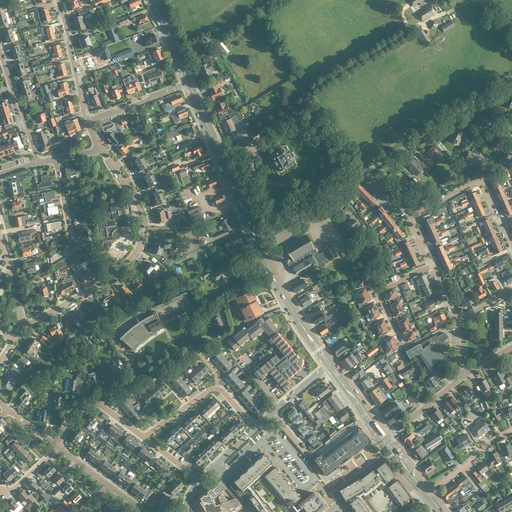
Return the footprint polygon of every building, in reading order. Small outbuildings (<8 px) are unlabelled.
[(125,2),(128,9),(128,8),(129,10),(131,9),(132,11),(136,9),(135,7),(141,4),(138,0),(134,0),(129,3),(128,1),(125,2)] [(79,3),(69,7),(71,11),(72,12),(77,10),(78,12),(84,10),(83,7),(81,8),(79,3)] [(424,9),(429,18),(436,14),(430,5),(424,9)] [(31,14),(37,12),(39,18),(49,15),(48,9),(43,11),(42,9),(39,10),(38,8),(30,10),(31,14)] [(429,18),(424,9),(417,13),(423,22),(429,18)] [(79,14),(80,17),(74,19),(75,25),(84,23),(87,22),(85,16),(91,14),(90,10),(79,14)] [(51,21),(49,15),(39,18),(41,27),(49,25),(48,22),(51,21)] [(145,15),(137,19),(140,26),(148,22),(145,15)] [(127,18),(118,21),(120,26),(129,22),(127,18)] [(8,25),(6,19),(0,21),(0,24),(1,27),(5,26),(6,29),(12,27),(11,24),(8,25)] [(455,26),(452,21),(441,27),(445,33),(455,26)] [(85,29),(84,23),(75,25),(77,32),(83,30),(84,33),(90,31),(89,28),(85,29)] [(19,25),(12,27),(6,29),(7,31),(4,32),(6,38),(13,36),(12,32),(14,32),(14,31),(14,29),(20,27),(19,25)] [(113,43),(118,41),(113,26),(107,28),(113,43)] [(424,46),(430,42),(422,29),(416,33),(424,46)] [(54,33),(47,35),(48,39),(45,40),(45,43),(49,42),(49,41),(55,39),(54,33)] [(143,39),(146,47),(157,42),(157,41),(154,34),(145,38),(143,39)] [(15,41),(13,36),(6,38),(8,44),(12,42),(13,45),(19,43),(18,40),(15,41)] [(90,48),(90,47),(93,46),(92,43),(95,42),(93,38),(90,39),(89,36),(79,40),(83,50),(84,49),(85,50),(90,48)] [(19,43),(13,45),(14,48),(11,49),(13,55),(20,52),(22,52),(21,48),(19,48),(18,46),(22,45),(21,42),(19,43)] [(215,48),(220,54),(221,55),(225,52),(223,49),(226,47),(222,43),(220,45),(219,44),(215,48)] [(97,57),(103,55),(105,61),(110,58),(106,47),(95,52),(97,57)] [(131,49),(115,55),(118,62),(134,56),(131,49)] [(150,54),(150,55),(149,55),(150,59),(151,59),(162,54),(160,50),(150,54)] [(61,51),(54,53),(55,57),(52,58),(52,61),(58,59),(58,58),(62,57),(61,51)] [(18,59),(19,62),(25,60),(27,59),(26,56),(22,58),(20,52),(13,55),(15,60),(18,59)] [(151,59),(150,59),(146,61),(148,66),(164,59),(162,54),(151,59)] [(204,79),(208,78),(209,80),(210,80),(213,79),(214,78),(212,75),(213,75),(211,72),(214,71),(211,63),(213,62),(211,58),(209,56),(203,58),(206,65),(199,68),(204,79)] [(93,57),(84,61),(86,64),(85,64),(86,68),(87,67),(88,71),(97,67),(93,57)] [(19,65),(15,66),(17,72),(24,69),(23,66),(27,65),(26,63),(25,60),(19,62),(19,65)] [(137,75),(142,73),(139,65),(134,68),(137,75)] [(24,69),(17,72),(19,78),(22,77),(23,79),(29,78),(27,72),(25,72),(24,69)] [(66,70),(59,72),(60,76),(56,77),(57,80),(61,79),(61,77),(67,76),(66,70)] [(159,84),(163,83),(162,79),(163,79),(161,72),(147,77),(150,84),(157,81),(159,84)] [(129,78),(123,80),(128,95),(129,95),(135,92),(138,91),(139,91),(140,91),(141,90),(140,90),(141,90),(137,78),(134,79),(134,75),(133,75),(132,76),(130,76),(129,77),(128,77),(129,78)] [(24,82),(19,83),(21,89),(28,87),(27,81),(30,80),(29,78),(23,79),(24,82)] [(58,92),(68,89),(67,83),(60,85),(60,83),(56,84),(56,87),(58,92)] [(119,93),(123,91),(122,87),(120,84),(116,86),(116,87),(113,89),(114,91),(111,92),(114,100),(121,98),(119,93)] [(213,100),(223,96),(220,89),(218,90),(217,86),(210,89),(212,95),(211,95),(213,100)] [(28,87),(21,89),(23,95),(30,93),(33,92),(32,89),(29,90),(28,87)] [(68,89),(58,92),(59,96),(59,98),(63,97),(63,96),(69,95),(68,89)] [(30,93),(23,95),(25,101),(28,100),(29,102),(35,100),(34,97),(32,98),(30,93)] [(97,96),(94,97),(94,94),(91,96),(91,98),(94,108),(101,105),(97,96)] [(177,97),(174,98),(170,99),(170,100),(172,103),(166,106),(169,112),(175,110),(174,107),(180,104),(180,103),(183,101),(180,95),(180,96),(179,94),(177,96),(177,97)] [(0,110),(8,108),(7,102),(2,104),(2,101),(0,101),(0,110)] [(62,110),(73,107),(71,101),(65,103),(64,102),(61,102),(62,110)] [(220,117),(230,113),(227,106),(225,106),(224,103),(217,106),(219,111),(218,112),(220,117)] [(73,107),(62,110),(64,116),(68,115),(74,113),(73,107)] [(496,114),(492,112),(494,111),(491,107),(489,109),(491,111),(489,115),(483,112),(477,123),(486,127),(491,117),(494,119),(496,114)] [(10,113),(8,108),(0,110),(0,112),(1,116),(10,113)] [(175,115),(172,116),(174,119),(176,118),(178,122),(181,121),(181,119),(188,116),(185,109),(177,112),(174,113),(175,115)] [(3,121),(12,118),(10,113),(1,116),(3,121)] [(45,118),(46,117),(44,113),(36,117),(37,119),(38,119),(40,124),(46,121),(45,118)] [(230,119),(230,120),(223,123),(227,134),(235,130),(233,125),(234,124),(234,123),(242,118),(239,113),(230,119)] [(130,123),(131,126),(133,126),(134,125),(139,123),(136,115),(128,118),(130,123)] [(76,120),(74,121),(72,117),(63,120),(67,130),(79,125),(78,124),(79,123),(77,120),(76,120)] [(12,118),(3,121),(6,130),(13,128),(12,124),(14,123),(12,118)] [(130,123),(128,118),(121,121),(119,122),(121,127),(124,126),(125,129),(131,127),(131,126),(130,123)] [(48,121),(51,128),(56,126),(54,119),(48,121)] [(121,141),(122,141),(119,132),(117,132),(116,130),(117,130),(114,124),(103,128),(105,134),(115,146),(116,146),(121,141)] [(67,130),(61,132),(62,135),(68,132),(69,134),(70,136),(75,134),(75,133),(81,131),(79,125),(67,130)] [(296,135),(297,135),(298,134),(298,133),(301,132),(302,133),(303,133),(304,133),(305,132),(305,131),(304,128),(304,127),(302,127),(301,127),(301,125),(295,127),(295,129),(294,129),(293,130),(293,131),(294,134),(295,135),(296,135)] [(190,129),(189,126),(179,131),(184,141),(188,139),(187,137),(191,135),(194,133),(192,128),(190,129)] [(468,131),(463,129),(461,133),(454,130),(449,141),(458,145),(463,135),(466,136),(468,131)] [(169,139),(179,135),(177,130),(167,135),(169,139)] [(498,133),(493,145),(501,149),(507,137),(498,133)] [(48,143),(48,142),(46,134),(38,137),(43,153),(50,150),(48,143)] [(22,145),(19,137),(14,139),(15,142),(11,143),(15,152),(20,150),(19,147),(22,145)] [(59,139),(48,142),(48,143),(50,150),(61,147),(59,139)] [(121,141),(116,146),(117,147),(117,148),(119,150),(124,156),(128,153),(126,150),(128,149),(132,147),(128,142),(125,145),(122,141),(121,141)] [(180,145),(182,149),(191,145),(189,141),(180,145)] [(15,152),(11,143),(9,145),(8,142),(6,143),(6,145),(10,154),(15,152)] [(10,154),(6,145),(4,146),(3,144),(0,145),(1,147),(5,156),(10,154)] [(202,155),(201,152),(202,151),(200,146),(193,150),(192,149),(186,152),(188,155),(192,154),(191,153),(194,152),(195,155),(195,154),(197,157),(202,155)] [(437,151),(438,150),(434,146),(426,154),(430,157),(432,156),(440,164),(445,159),(437,151)] [(292,159),(292,158),(294,157),(292,153),(290,154),(289,154),(287,155),(284,150),(272,157),(275,162),(274,163),(275,163),(277,166),(277,167),(278,167),(281,172),(293,165),(290,160),(292,159)] [(477,166),(481,158),(469,152),(466,160),(477,166)] [(425,159),(420,154),(417,156),(422,162),(425,159)] [(132,169),(146,161),(144,158),(140,160),(139,158),(130,163),(132,166),(131,167),(132,169)] [(422,164),(420,166),(414,160),(407,166),(410,169),(409,170),(414,175),(415,174),(417,176),(423,170),(430,177),(434,173),(423,162),(422,163),(422,164)] [(146,161),(132,169),(134,171),(136,174),(145,169),(144,166),(148,164),(146,161)] [(192,165),(195,171),(201,168),(203,172),(206,170),(207,169),(210,168),(209,167),(209,166),(209,164),(208,164),(207,162),(203,164),(202,164),(201,164),(200,162),(192,165)] [(77,175),(76,171),(78,171),(77,165),(68,167),(68,169),(65,170),(67,177),(73,176),(74,176),(77,175)] [(181,178),(187,176),(184,169),(178,172),(181,178)] [(400,190),(407,182),(403,177),(402,177),(396,171),(392,175),(398,182),(395,185),(400,190)] [(141,185),(155,178),(154,175),(150,177),(148,174),(139,179),(141,182),(140,183),(141,185)] [(42,184),(43,188),(48,187),(48,186),(50,185),(50,184),(53,184),(51,176),(41,178),(42,184)] [(157,181),(155,178),(141,185),(143,187),(144,187),(145,190),(154,186),(153,183),(157,181)] [(20,192),(19,188),(20,188),(19,179),(13,181),(14,183),(8,185),(10,196),(20,194),(20,192)] [(208,182),(205,183),(205,184),(206,187),(208,190),(210,189),(214,187),(215,189),(218,188),(217,184),(218,184),(216,180),(215,181),(215,180),(210,182),(210,181),(208,182)] [(503,183),(502,180),(493,184),(495,190),(503,186),(504,186),(503,183)] [(70,192),(80,190),(78,183),(68,185),(70,192)] [(357,192),(354,195),(356,197),(358,195),(364,189),(359,185),(355,189),(357,192)] [(495,190),(497,195),(503,193),(502,189),(504,188),(503,186),(495,190)] [(364,189),(358,195),(360,196),(361,195),(363,198),(368,193),(364,189)] [(54,192),(44,194),(42,194),(43,199),(45,198),(46,203),(51,202),(51,200),(56,199),(54,192)] [(150,202),(164,197),(163,193),(159,195),(158,192),(149,195),(150,199),(149,199),(150,202)] [(363,198),(362,199),(366,204),(372,198),(368,193),(363,198)] [(467,201),(468,203),(471,201),(478,198),(475,193),(469,195),(470,198),(467,200),(467,201)] [(71,200),(73,207),(82,206),(81,198),(80,198),(80,195),(76,196),(76,199),(71,200)] [(221,195),(214,199),(213,196),(210,198),(211,201),(212,201),(215,208),(222,205),(221,203),(224,202),(221,195)] [(21,204),(20,201),(20,200),(24,199),(23,196),(14,198),(15,202),(11,203),(12,205),(11,206),(11,208),(12,209),(13,209),(13,211),(22,209),(22,208),(24,208),(25,207),(24,205),(23,204),(21,204)] [(164,197),(150,202),(150,204),(151,204),(153,207),(162,204),(161,201),(166,200),(164,197)] [(507,197),(500,201),(502,206),(508,203),(506,200),(508,199),(507,197)] [(365,206),(367,208),(370,205),(372,207),(371,207),(374,210),(378,206),(375,204),(377,202),(372,198),(366,204),(365,206)] [(480,204),(478,198),(471,201),(471,203),(473,203),(474,206),(474,207),(480,204)] [(509,207),(508,203),(502,206),(504,211),(511,208),(511,206),(509,207)] [(128,227),(128,225),(126,218),(125,215),(126,215),(124,206),(119,207),(119,204),(110,206),(112,214),(113,214),(114,220),(111,221),(111,220),(109,219),(96,221),(99,234),(100,235),(101,235),(102,237),(97,238),(99,245),(103,244),(104,250),(108,250),(109,248),(109,247),(112,246),(111,242),(116,241),(116,240),(117,240),(118,240),(119,239),(120,238),(121,237),(121,236),(121,235),(121,234),(121,233),(122,233),(121,228),(128,227)] [(474,207),(474,206),(471,208),(474,213),(475,213),(482,209),(480,204),(474,207)] [(378,206),(374,210),(375,212),(374,213),(376,215),(374,216),(375,218),(375,217),(377,219),(379,217),(385,212),(381,207),(380,209),(378,206)] [(49,216),(59,214),(57,207),(47,209),(49,216)] [(193,224),(203,219),(200,212),(202,211),(200,207),(188,212),(193,224)] [(485,215),(482,209),(475,213),(476,215),(478,214),(479,218),(485,215)] [(86,223),(84,213),(83,211),(74,213),(75,223),(81,221),(82,224),(86,223)] [(379,217),(377,219),(378,220),(377,221),(378,222),(382,218),(384,221),(389,217),(385,212),(379,217)] [(170,219),(169,215),(156,218),(158,224),(166,222),(166,220),(167,219),(168,220),(170,219)] [(356,228),(356,227),(358,225),(352,216),(347,219),(349,223),(344,226),(349,232),(353,229),(353,230),(356,228)] [(21,218),(15,219),(16,228),(23,227),(22,224),(24,223),(23,217),(21,218)] [(389,217),(384,221),(386,224),(385,225),(387,226),(387,227),(393,222),(389,217)] [(221,222),(225,233),(232,230),(227,219),(221,222)] [(432,222),(431,222),(429,219),(423,222),(426,227),(433,224),(432,222)] [(482,222),(483,225),(480,227),(481,229),(484,228),(490,225),(488,219),(482,222)] [(50,224),(51,226),(48,227),(49,232),(52,231),(61,229),(60,222),(50,224)] [(387,226),(384,228),(386,230),(385,230),(386,231),(390,228),(392,231),(397,226),(393,222),(387,227),(387,226)] [(433,224),(426,227),(429,233),(434,230),(433,227),(435,226),(437,225),(436,223),(434,224),(433,224)] [(197,230),(199,235),(210,231),(208,225),(197,230)] [(369,234),(364,226),(360,228),(366,236),(369,234)] [(392,231),(394,233),(390,236),(391,237),(392,238),(394,236),(396,235),(401,231),(397,226),(392,231)] [(88,236),(87,228),(86,227),(77,229),(78,238),(85,236),(85,239),(89,238),(88,236)] [(434,230),(429,233),(431,239),(441,234),(440,232),(436,233),(434,230)] [(495,236),(493,230),(487,233),(488,236),(487,236),(488,238),(488,239),(495,236)] [(396,235),(394,236),(396,238),(394,239),(398,244),(401,241),(400,240),(405,236),(401,231),(396,235)] [(18,235),(20,243),(31,241),(29,232),(22,233),(22,234),(18,235)] [(442,236),(441,234),(431,239),(434,244),(435,243),(436,246),(442,243),(441,241),(440,241),(438,238),(442,236)] [(296,275),(308,268),(309,267),(312,271),(319,267),(321,269),(327,265),(326,263),(330,260),(330,261),(338,257),(330,244),(323,249),(325,252),(319,255),(317,252),(314,249),(311,242),(306,235),(285,247),(289,255),(291,258),(288,260),(286,261),(287,264),(289,263),(292,267),(291,268),(296,275)] [(245,248),(240,236),(221,244),(227,256),(245,248)] [(63,237),(53,239),(55,246),(65,245),(63,237)] [(155,246),(163,249),(165,245),(168,246),(169,243),(157,239),(156,242),(155,242),(154,245),(155,245),(155,246)] [(404,251),(411,248),(408,242),(402,245),(404,248),(403,249),(404,251)] [(35,255),(34,250),(38,249),(37,243),(33,244),(33,245),(29,246),(29,248),(22,249),(24,257),(31,255),(32,256),(35,255)] [(448,248),(447,247),(443,249),(442,246),(443,245),(442,243),(436,246),(437,248),(436,249),(438,254),(448,250),(448,248)] [(162,253),(163,249),(155,246),(155,247),(154,246),(153,249),(154,250),(153,253),(164,256),(165,254),(162,253)] [(494,249),(491,250),(493,253),(495,252),(496,255),(502,252),(500,246),(494,249)] [(413,253),(411,248),(404,251),(405,253),(406,253),(408,256),(413,253)] [(454,258),(453,259),(454,261),(470,254),(469,252),(467,248),(465,250),(466,253),(454,258)] [(449,251),(448,250),(438,254),(441,260),(447,257),(445,254),(450,252),(449,251)] [(88,253),(84,256),(83,256),(88,264),(89,264),(93,271),(96,269),(88,253)] [(416,259),(413,253),(408,256),(409,259),(408,260),(409,262),(416,259)] [(473,260),(470,254),(454,261),(454,263),(460,260),(462,260),(468,257),(470,261),(473,260)] [(479,256),(477,257),(474,258),(476,262),(479,268),(484,265),(481,259),(479,256)] [(441,260),(443,266),(449,263),(454,261),(453,259),(452,258),(448,260),(447,257),(441,260)] [(35,266),(42,265),(41,259),(36,260),(36,262),(27,264),(29,270),(27,270),(28,274),(37,273),(35,266)] [(83,268),(78,259),(74,262),(79,271),(83,268)] [(416,259),(409,262),(410,265),(411,264),(413,267),(419,265),(416,259)] [(496,268),(503,264),(500,259),(493,263),(496,268)] [(166,268),(159,262),(156,265),(163,271),(166,268)] [(153,269),(155,267),(152,263),(151,264),(149,263),(146,267),(153,273),(155,275),(157,273),(155,271),(153,269)] [(452,269),(449,263),(443,266),(446,271),(452,269)] [(63,274),(70,270),(67,266),(60,270),(63,274)] [(155,275),(153,273),(146,267),(142,272),(144,273),(143,274),(146,277),(149,275),(151,277),(152,276),(156,280),(158,278),(155,275)] [(88,269),(85,271),(90,281),(95,278),(90,268),(88,269)] [(209,276),(208,277),(209,279),(211,278),(213,282),(215,280),(215,281),(219,279),(222,284),(229,281),(225,274),(228,273),(226,269),(224,270),(223,269),(218,272),(218,271),(209,275),(209,276)] [(58,276),(61,275),(59,270),(53,274),(54,281),(59,280),(58,276)] [(511,275),(509,270),(501,274),(504,279),(505,279),(507,283),(511,280),(511,274),(511,275)] [(90,281),(85,271),(81,273),(83,276),(82,277),(85,284),(86,283),(87,284),(90,283),(89,281),(90,281)] [(481,286),(485,284),(480,274),(480,273),(476,275),(481,286)] [(419,290),(430,286),(425,275),(414,280),(415,280),(419,290)] [(363,276),(358,279),(359,281),(355,283),(358,289),(359,288),(363,287),(366,285),(365,283),(366,282),(365,280),(363,276)] [(144,285),(139,280),(137,278),(134,283),(136,285),(134,288),(139,293),(142,290),(146,286),(144,285)] [(487,282),(489,285),(490,285),(493,291),(499,288),(494,278),(487,282)] [(306,287),(303,279),(291,286),(295,293),(306,287)] [(68,280),(65,281),(70,292),(71,291),(71,292),(74,291),(74,290),(75,289),(72,282),(70,283),(68,280)] [(64,286),(61,287),(59,289),(62,296),(66,294),(66,295),(69,293),(69,292),(70,292),(65,281),(64,281),(62,282),(64,286)] [(154,285),(152,288),(158,294),(162,290),(159,287),(158,289),(154,285)] [(133,295),(130,292),(127,288),(126,289),(124,286),(120,290),(122,293),(121,294),(124,298),(126,297),(128,299),(133,295)] [(430,286),(419,290),(419,291),(420,293),(424,291),(426,296),(433,293),(430,286)] [(483,291),(480,286),(475,289),(478,294),(475,295),(478,300),(486,295),(483,291)] [(48,294),(46,287),(39,289),(40,296),(41,296),(41,298),(48,296),(48,294)] [(354,291),(355,294),(357,293),(359,298),(368,295),(366,292),(367,292),(366,289),(365,290),(365,289),(364,289),(363,287),(359,288),(358,289),(354,291)] [(312,303),(310,300),(312,298),(310,295),(314,292),(312,289),(308,292),(298,297),(298,298),(299,297),(300,300),(301,301),(300,302),(302,304),(304,308),(309,305),(311,304),(312,303)] [(102,305),(105,303),(105,304),(111,299),(112,300),(113,299),(116,305),(120,302),(116,297),(112,290),(101,298),(102,298),(99,300),(102,305)] [(256,296),(255,295),(253,290),(235,299),(236,299),(237,301),(236,302),(237,305),(236,305),(237,306),(238,305),(240,311),(239,311),(240,311),(243,316),(242,317),(243,316),(246,322),(252,319),(262,314),(260,312),(261,311),(262,311),(254,297),(256,296)] [(397,297),(394,291),(393,291),(393,290),(390,291),(391,292),(386,295),(387,297),(386,298),(387,300),(388,300),(388,301),(393,299),(394,301),(399,299),(398,296),(397,297)] [(466,294),(466,295),(459,299),(463,308),(470,304),(468,301),(472,299),(468,293),(466,294)] [(150,310),(152,314),(153,316),(148,318),(141,323),(134,328),(127,333),(121,339),(120,339),(133,352),(134,351),(139,346),(144,342),(150,338),(157,334),(156,332),(163,329),(160,322),(162,321),(164,323),(163,321),(170,318),(171,320),(170,318),(177,315),(178,316),(178,315),(184,311),(185,313),(186,313),(185,311),(192,308),(193,310),(193,309),(185,294),(186,296),(157,309),(156,307),(150,310)] [(369,297),(368,295),(359,298),(362,304),(360,305),(361,308),(363,307),(367,305),(366,302),(370,300),(371,299),(370,297),(369,297)] [(127,308),(130,306),(130,305),(131,304),(129,301),(128,302),(126,299),(123,301),(124,304),(127,308)] [(395,304),(391,306),(390,307),(391,310),(392,309),(393,312),(402,308),(399,302),(401,301),(399,299),(394,301),(395,304)] [(435,299),(424,304),(423,305),(424,309),(426,308),(427,311),(433,308),(433,307),(438,305),(435,299)] [(321,313),(322,313),(320,310),(322,308),(321,306),(323,304),(321,301),(313,307),(315,309),(309,313),(310,315),(309,315),(311,318),(312,318),(312,319),(321,313)] [(96,313),(98,317),(101,315),(99,311),(95,304),(88,308),(92,315),(96,313)] [(119,308),(116,310),(118,312),(120,311),(121,312),(124,310),(127,308),(124,304),(122,305),(121,305),(118,307),(119,308)] [(369,304),(367,305),(363,307),(364,309),(366,309),(368,314),(377,311),(376,308),(377,308),(375,305),(374,306),(374,305),(370,307),(369,304)] [(402,308),(393,312),(394,314),(393,315),(394,317),(395,317),(396,317),(400,315),(401,318),(407,315),(406,313),(404,313),(402,308)] [(428,315),(426,310),(417,314),(419,318),(428,315)] [(495,313),(495,319),(502,319),(502,313),(506,313),(506,310),(497,310),(497,313),(495,313)] [(377,311),(368,314),(371,320),(369,321),(370,323),(372,323),(376,321),(375,318),(379,316),(380,315),(379,313),(378,313),(377,311)] [(75,324),(76,324),(83,320),(79,313),(71,317),(75,324)] [(312,319),(315,325),(328,317),(326,315),(323,316),(321,313),(312,319)] [(402,321),(398,323),(397,324),(399,326),(400,326),(401,328),(409,324),(407,319),(408,318),(407,315),(401,318),(402,321)] [(442,315),(437,317),(433,319),(436,326),(445,322),(445,321),(446,320),(444,315),(443,315),(442,315)] [(77,327),(76,324),(75,324),(71,317),(64,321),(68,328),(65,330),(66,333),(68,333),(68,337),(73,336),(72,329),(77,327)] [(224,328),(219,317),(213,320),(218,331),(220,333),(228,330),(226,327),(224,328)] [(258,322),(262,327),(263,328),(265,330),(267,332),(268,333),(270,336),(278,329),(276,327),(275,327),(273,324),(271,321),(271,322),(269,319),(269,318),(267,319),(266,317),(265,317),(263,319),(262,317),(257,321),(258,322)] [(378,320),(376,321),(372,323),(373,325),(375,325),(377,330),(386,327),(385,324),(386,324),(385,321),(384,322),(383,321),(379,323),(378,320)] [(334,329),(329,322),(328,323),(327,322),(321,326),(322,328),(318,330),(322,336),(323,337),(329,333),(331,336),(336,332),(334,329)] [(228,343),(235,351),(235,350),(237,348),(238,348),(240,346),(240,345),(243,343),(243,344),(245,342),(246,341),(245,341),(248,339),(250,337),(251,338),(253,340),(253,339),(255,337),(256,337),(258,335),(261,332),(261,333),(263,331),(264,331),(257,323),(254,325),(253,326),(249,330),(248,331),(247,332),(244,329),(242,331),(240,332),(236,336),(235,337),(231,340),(230,341),(228,343)] [(409,324),(401,328),(402,331),(401,331),(402,334),(403,333),(403,334),(408,332),(409,335),(413,333),(414,332),(413,329),(412,330),(409,324)] [(52,336),(55,334),(59,341),(65,338),(64,335),(63,336),(61,331),(60,332),(57,326),(49,331),(52,336)] [(386,327),(377,330),(380,336),(378,337),(380,340),(381,339),(385,337),(384,334),(388,332),(389,331),(388,329),(387,329),(386,327)] [(409,335),(404,337),(405,337),(404,338),(405,340),(406,340),(407,342),(413,340),(415,342),(420,339),(419,337),(415,339),(413,333),(409,335)] [(436,335),(420,345),(419,344),(406,352),(410,359),(419,354),(428,370),(429,369),(428,369),(431,367),(434,371),(434,372),(448,360),(447,359),(449,357),(447,354),(444,351),(445,351),(448,348),(448,347),(449,344),(445,341),(445,342),(445,341),(448,338),(445,333),(436,338),(435,336),(436,336),(436,335)] [(267,376),(270,373),(278,383),(286,392),(293,387),(292,386),(287,380),(294,374),(297,371),(302,368),(301,367),(302,366),(302,363),(302,360),(299,360),(298,359),(298,360),(297,359),(297,358),(295,356),(294,355),(294,354),(292,352),(291,352),(291,351),(289,348),(289,349),(288,348),(288,347),(286,345),(285,344),(285,343),(283,341),(282,341),(282,340),(280,337),(279,338),(279,337),(279,336),(277,334),(272,338),(270,336),(269,337),(270,339),(268,341),(272,345),(274,343),(285,356),(280,360),(276,355),(272,359),(272,360),(271,360),(270,360),(268,362),(269,362),(268,363),(267,363),(263,366),(261,363),(259,365),(260,366),(259,366),(258,366),(254,370),(253,371),(252,372),(253,373),(254,374),(258,379),(260,378),(262,381),(263,380),(266,377),(267,376)] [(503,334),(495,334),(495,340),(498,340),(498,342),(502,342),(502,343),(504,343),(504,340),(502,340),(502,338),(504,338),(504,334),(503,334)] [(43,336),(41,339),(50,345),(51,346),(53,342),(43,336)] [(387,336),(385,337),(381,339),(382,342),(384,341),(386,346),(395,342),(394,340),(395,340),(394,337),(393,337),(392,337),(388,339),(387,336)] [(38,348),(37,346),(39,343),(32,338),(28,344),(35,349),(37,350),(38,348)] [(50,345),(41,339),(39,342),(48,348),(50,345)] [(345,340),(343,342),(342,340),(331,349),(337,357),(348,349),(345,345),(348,343),(345,340)] [(385,347),(387,353),(385,354),(387,357),(393,354),(391,351),(398,348),(397,348),(398,347),(397,345),(396,345),(395,342),(386,346),(387,346),(385,347)] [(35,349),(28,344),(24,350),(31,355),(35,349)] [(358,362),(362,359),(358,354),(364,350),(361,346),(351,353),(352,355),(342,362),(348,370),(358,362)] [(369,357),(378,350),(376,346),(366,354),(369,357)] [(224,349),(223,351),(219,354),(220,354),(212,360),(216,364),(223,358),(221,355),(225,351),(224,349)] [(227,355),(223,358),(216,364),(220,369),(227,362),(225,359),(228,357),(227,355)] [(378,358),(382,364),(386,361),(382,355),(378,358)] [(394,355),(393,355),(386,360),(390,364),(393,362),(392,361),(396,358),(394,355)] [(21,357),(17,363),(21,365),(19,368),(26,372),(30,367),(26,365),(29,361),(21,357)] [(114,365),(107,369),(112,379),(119,375),(115,368),(119,366),(116,360),(112,362),(114,365)] [(231,360),(227,362),(220,369),(225,374),(232,368),(229,364),(232,361),(231,360)] [(401,363),(395,366),(399,372),(406,367),(403,362),(401,363)] [(194,365),(197,368),(198,367),(204,375),(209,371),(202,363),(199,366),(196,363),(194,365)] [(401,372),(404,377),(414,372),(409,363),(406,364),(408,368),(401,372)] [(394,372),(388,364),(382,368),(388,376),(394,372)] [(190,369),(193,372),(193,371),(200,379),(204,375),(198,367),(197,368),(194,371),(191,367),(190,369)] [(367,374),(365,372),(364,373),(359,367),(350,374),(354,380),(358,378),(360,380),(364,376),(367,374)] [(228,383),(236,377),(233,374),(236,371),(235,369),(231,372),(232,373),(225,379),(228,383)] [(96,376),(94,377),(92,373),(88,375),(90,379),(89,379),(94,388),(101,385),(98,379),(101,377),(97,370),(94,372),(96,376)] [(186,370),(184,372),(188,376),(189,376),(195,383),(200,379),(193,371),(193,372),(190,375),(186,370)] [(427,381),(432,389),(437,385),(437,384),(445,378),(443,376),(445,374),(442,370),(437,373),(432,378),(431,378),(427,381)] [(499,386),(501,390),(506,387),(507,388),(511,384),(511,379),(509,378),(505,380),(500,371),(493,376),(499,386)] [(9,374),(4,382),(3,381),(1,384),(4,386),(4,387),(6,388),(10,391),(12,387),(11,386),(16,379),(9,374)] [(239,374),(236,377),(228,383),(232,388),(240,381),(237,378),(240,376),(239,374)] [(366,390),(378,382),(372,374),(368,378),(366,380),(361,383),(366,390)] [(179,378),(172,384),(176,389),(184,382),(183,382),(181,379),(183,376),(182,375),(179,377),(179,378)] [(76,380),(70,379),(68,391),(75,392),(76,384),(80,385),(81,379),(76,378),(76,380)] [(184,382),(176,389),(180,393),(188,387),(187,386),(185,383),(188,381),(186,379),(183,382),(184,382)] [(243,379),(240,381),(232,388),(237,393),(244,386),(241,383),(244,380),(243,379)] [(380,382),(382,385),(387,391),(392,387),(386,379),(380,382)] [(483,392),(490,388),(485,380),(478,384),(483,392)] [(152,384),(155,387),(155,386),(162,394),(167,390),(160,382),(156,386),(154,383),(152,384)] [(188,387),(180,393),(184,398),(192,391),(189,388),(192,385),(190,384),(187,386),(188,387)] [(379,387),(369,394),(377,406),(387,398),(383,393),(387,391),(382,385),(379,387)] [(148,388),(150,391),(151,391),(158,398),(162,394),(155,386),(155,387),(152,390),(149,387),(148,388)] [(320,390),(319,388),(315,391),(317,393),(314,395),(316,397),(318,395),(321,398),(329,391),(326,386),(320,390)] [(241,401),(249,394),(246,391),(249,388),(248,387),(245,390),(238,397),(241,401)] [(467,403),(465,401),(474,394),(468,387),(463,392),(465,394),(462,397),(461,396),(458,399),(464,405),(467,403)] [(23,407),(30,399),(26,396),(28,393),(24,389),(18,397),(20,399),(18,402),(23,407)] [(61,396),(60,395),(60,392),(54,390),(53,394),(55,395),(54,406),(60,407),(62,400),(65,400),(66,394),(62,393),(61,396)] [(143,392),(146,395),(153,402),(158,398),(151,391),(150,391),(147,394),(145,391),(143,392)] [(252,392),(249,394),(241,401),(246,405),(253,399),(250,396),(253,393),(252,392)] [(126,398),(119,405),(123,410),(130,403),(127,400),(130,397),(129,395),(126,398)] [(142,399),(148,406),(153,402),(146,395),(143,398),(140,395),(138,396),(141,399),(142,399)] [(325,406),(318,411),(323,417),(319,419),(316,422),(318,425),(323,423),(326,421),(338,412),(338,411),(342,408),(333,395),(328,399),(323,403),(325,406)] [(256,396),(253,399),(246,405),(250,410),(257,403),(254,400),(257,398),(256,396)] [(449,401),(448,402),(455,410),(459,406),(461,409),(464,407),(460,401),(457,403),(453,398),(452,399),(452,398),(448,401),(449,401)] [(130,403),(123,410),(127,414),(134,408),(134,407),(131,404),(134,401),(133,400),(130,403)] [(214,400),(209,404),(214,410),(219,406),(214,400)] [(300,403),(307,411),(310,409),(303,400),(300,403)] [(260,401),(257,403),(250,410),(254,415),(262,409),(258,405),(261,402),(260,401)] [(455,410),(448,402),(448,403),(447,402),(444,405),(443,406),(446,410),(444,411),(449,418),(452,416),(450,414),(455,410)] [(390,425),(404,415),(395,403),(382,412),(386,418),(386,419),(390,425)] [(134,408),(127,414),(131,419),(138,412),(135,409),(138,406),(137,404),(134,407),(134,408)] [(209,404),(205,408),(210,414),(214,410),(209,404)] [(484,413),(477,404),(472,407),(475,411),(479,416),(484,413)] [(511,418),(511,406),(509,408),(508,404),(503,406),(505,412),(508,411),(510,419),(511,418)] [(210,414),(205,408),(200,413),(205,419),(206,418),(207,420),(209,419),(208,417),(210,414)] [(47,411),(41,410),(39,421),(46,423),(47,415),(50,416),(52,409),(47,409),(47,411)] [(138,412),(131,419),(135,423),(143,417),(139,413),(142,411),(141,409),(138,412)] [(298,414),(293,409),(287,414),(289,416),(287,417),(291,421),(297,415),(298,414)] [(498,411),(496,413),(494,410),(489,413),(491,416),(490,417),(493,421),(494,421),(496,423),(501,420),(499,417),(501,415),(498,411)] [(345,411),(338,416),(336,414),(333,416),(335,419),(337,422),(340,420),(341,421),(349,416),(345,411)] [(440,419),(443,417),(437,411),(431,415),(438,425),(442,422),(440,419)] [(196,412),(191,416),(197,423),(199,425),(201,423),(199,421),(202,418),(196,412)] [(91,415),(87,421),(94,425),(96,422),(100,426),(102,423),(91,415)] [(300,419),(297,415),(291,421),(294,424),(296,422),(297,424),(303,420),(301,418),(300,419)] [(187,421),(193,427),(195,429),(197,427),(195,425),(197,423),(191,416),(187,421)] [(490,427),(483,418),(478,423),(479,423),(471,429),(478,438),(485,433),(484,432),(487,430),(489,429),(489,428),(490,427)] [(300,433),(306,427),(303,424),(305,422),(303,420),(298,425),(300,427),(297,429),(300,433)] [(429,420),(423,425),(421,422),(415,427),(420,434),(424,431),(426,433),(430,429),(434,425),(429,420)] [(94,425),(87,421),(83,426),(86,428),(84,430),(90,434),(91,435),(94,430),(91,428),(94,425)] [(182,425),(188,431),(193,427),(187,421),(182,425)] [(238,421),(233,425),(239,431),(243,427),(238,421)] [(178,424),(174,429),(179,435),(184,430),(178,424)] [(110,433),(113,436),(118,429),(113,425),(111,428),(108,426),(103,433),(108,436),(110,433)] [(233,425),(229,429),(234,435),(239,431),(233,425)] [(306,427),(300,433),(303,436),(306,434),(307,436),(313,431),(311,430),(309,431),(306,427)] [(90,434),(84,430),(82,428),(80,430),(77,428),(73,433),(80,438),(82,436),(86,439),(90,434)] [(354,430),(314,460),(319,467),(326,476),(333,472),(339,467),(354,455),(354,456),(354,455),(359,451),(360,451),(371,442),(360,428),(359,429),(357,431),(355,432),(354,430)] [(114,440),(119,444),(123,437),(121,436),(123,433),(118,429),(113,436),(116,438),(114,440)] [(174,429),(169,433),(175,439),(177,441),(179,439),(177,437),(179,435),(174,429)] [(229,429),(224,434),(230,440),(234,435),(229,429)] [(331,438),(337,433),(334,429),(328,434),(330,436),(331,438)] [(6,432),(5,430),(0,435),(0,438),(2,437),(4,439),(9,434),(10,433),(8,431),(6,432)] [(216,434),(214,436),(219,441),(221,439),(225,444),(230,440),(224,434),(222,431),(218,436),(216,434)] [(405,443),(406,444),(411,450),(416,447),(411,440),(415,437),(410,431),(401,438),(402,439),(401,439),(405,443)] [(310,444),(316,439),(314,435),(315,434),(313,432),(308,437),(309,438),(307,440),(310,444)] [(420,444),(421,446),(413,453),(419,461),(428,454),(425,451),(427,449),(427,450),(443,440),(438,432),(420,444)] [(80,438),(73,433),(69,439),(80,447),(82,445),(77,441),(80,438)] [(170,443),(175,439),(169,433),(164,437),(170,443)] [(461,449),(471,443),(466,434),(456,440),(461,449)] [(210,441),(217,449),(217,448),(218,449),(220,447),(219,446),(222,444),(219,441),(214,436),(212,438),(213,439),(210,441)] [(125,445),(128,447),(133,440),(128,437),(126,439),(123,437),(119,444),(123,447),(125,445)] [(323,442),(326,445),(332,440),(330,437),(323,442)] [(14,441),(10,438),(5,442),(9,446),(14,441)] [(319,442),(316,439),(310,444),(316,450),(322,445),(321,444),(322,443),(321,441),(319,442)] [(131,449),(129,452),(134,455),(139,449),(136,447),(138,444),(133,440),(128,447),(131,449)] [(209,444),(207,447),(212,453),(213,453),(213,454),(216,452),(215,451),(217,449),(210,441),(208,443),(209,444)] [(11,452),(12,451),(14,454),(20,447),(16,443),(11,447),(13,449),(11,451),(11,452)] [(90,445),(85,452),(87,454),(85,456),(91,460),(98,451),(95,449),(90,445)] [(202,451),(208,457),(209,458),(211,456),(210,455),(212,453),(207,447),(205,445),(204,447),(205,449),(202,451)] [(511,457),(511,449),(511,448),(510,445),(502,447),(503,450),(502,451),(501,452),(502,453),(503,454),(504,454),(505,456),(507,456),(508,457),(509,458),(511,457)] [(20,447),(14,454),(15,455),(17,453),(20,456),(25,451),(24,451),(25,450),(23,448),(22,449),(20,447)] [(454,458),(450,453),(446,447),(440,451),(448,462),(453,458),(454,458)] [(140,456),(143,458),(148,452),(143,448),(141,451),(139,449),(134,455),(138,459),(140,456)] [(198,455),(203,461),(204,462),(206,460),(206,459),(208,457),(202,451),(201,449),(199,451),(200,453),(198,455)] [(29,456),(25,451),(20,456),(22,458),(20,460),(22,462),(24,460),(28,457),(29,456)] [(98,451),(91,460),(96,464),(98,462),(100,463),(105,457),(101,453),(98,451)] [(144,463),(149,467),(154,460),(152,458),(153,456),(148,452),(143,458),(146,460),(144,463)] [(193,460),(198,466),(199,465),(200,466),(202,464),(201,463),(203,461),(198,455),(195,452),(193,454),(196,457),(193,460)] [(496,453),(490,456),(491,459),(490,460),(490,459),(487,461),(490,467),(494,464),(495,465),(501,462),(496,453)] [(320,511),(325,508),(324,508),(314,494),(313,493),(311,494),(302,501),(301,499),(302,499),(301,498),(301,499),(300,497),(299,496),(275,467),(275,468),(272,464),(272,463),(269,460),(268,458),(265,455),(264,454),(260,458),(257,461),(256,462),(253,465),(252,465),(249,468),(249,469),(245,472),(242,475),(241,476),(238,479),(237,479),(234,482),(234,483),(230,486),(245,503),(250,500),(251,502),(252,503),(254,506),(255,507),(257,510),(258,511),(285,511),(291,508),(292,509),(292,510),(293,511),(320,511)] [(33,460),(29,456),(28,457),(24,460),(28,465),(33,460)] [(105,457),(100,463),(103,465),(101,468),(106,472),(111,465),(108,463),(110,460),(105,457)] [(153,470),(155,467),(159,470),(163,463),(158,459),(156,462),(154,460),(149,467),(153,470)] [(346,502),(347,501),(355,511),(404,511),(408,507),(415,502),(398,480),(397,481),(394,477),(396,476),(385,462),(376,469),(376,470),(373,472),(373,471),(360,480),(360,479),(339,491),(346,502)] [(427,474),(435,468),(430,462),(422,467),(427,474)] [(159,474),(164,478),(169,471),(167,470),(169,467),(163,463),(159,470),(161,472),(159,474)] [(482,481),(479,477),(484,473),(488,478),(492,475),(488,470),(483,463),(476,468),(478,470),(471,475),(485,493),(489,489),(482,481)] [(9,473),(14,478),(18,474),(14,469),(12,470),(7,465),(5,468),(7,470),(9,473)] [(114,467),(111,465),(106,472),(111,476),(113,473),(116,475),(120,468),(116,465),(114,467)] [(56,471),(51,466),(44,473),(49,478),(56,471)] [(299,466),(296,469),(301,475),(304,473),(299,466)] [(134,467),(131,470),(138,475),(141,472),(134,467)] [(125,472),(120,468),(116,475),(118,476),(116,479),(121,483),(126,477),(123,474),(125,472)] [(5,472),(8,474),(5,477),(9,482),(10,481),(10,482),(14,478),(9,473),(7,470),(5,472)] [(55,481),(51,484),(53,486),(57,483),(59,485),(65,480),(60,475),(54,481),(55,481)] [(129,479),(126,477),(121,483),(126,487),(128,484),(131,486),(136,479),(131,476),(129,479)] [(468,499),(467,496),(475,490),(465,476),(452,486),(449,487),(449,488),(442,494),(451,505),(460,498),(463,502),(468,499)] [(174,486),(178,491),(183,487),(174,477),(172,479),(176,483),(173,486),(174,486)] [(136,479),(131,486),(133,488),(131,490),(136,494),(141,488),(138,486),(141,483),(136,479)] [(41,485),(39,487),(34,482),(29,487),(34,492),(37,490),(45,498),(47,501),(52,497),(47,491),(45,489),(43,487),(41,485)] [(220,482),(215,486),(215,487),(212,489),(210,488),(209,489),(208,490),(207,491),(206,492),(205,493),(204,494),(203,494),(202,495),(201,496),(200,497),(199,499),(199,498),(198,499),(198,500),(196,501),(197,502),(198,504),(198,503),(199,505),(198,505),(199,506),(202,510),(201,510),(202,511),(203,511),(231,511),(235,511),(236,510),(235,509),(242,506),(235,499),(228,501),(221,493),(226,488),(220,482)] [(61,492),(63,494),(65,492),(68,495),(73,489),(69,484),(63,489),(63,490),(61,488),(55,494),(57,496),(61,492)] [(168,486),(167,487),(165,485),(162,488),(165,491),(169,495),(171,493),(174,496),(178,491),(174,486),(173,486),(171,488),(168,486)] [(141,488),(136,494),(142,498),(144,496),(146,497),(151,491),(146,487),(144,490),(141,488)] [(24,491),(18,496),(24,502),(26,500),(31,505),(34,502),(40,508),(42,506),(36,500),(37,500),(31,494),(28,496),(24,491)] [(169,495),(165,491),(161,495),(163,497),(161,500),(166,506),(171,501),(169,499),(171,497),(169,495)] [(71,499),(69,501),(71,504),(73,501),(76,504),(82,498),(77,493),(71,498),(71,499)] [(50,500),(57,506),(59,503),(52,497),(50,500)] [(501,498),(499,500),(505,510),(510,507),(506,500),(503,502),(501,498)] [(166,506),(161,500),(158,502),(154,499),(152,501),(162,510),(166,506)] [(501,511),(505,510),(499,500),(497,501),(499,504),(496,506),(499,511),(501,511)] [(13,511),(16,509),(18,511),(21,509),(19,507),(13,501),(8,506),(13,511)] [(65,501),(62,503),(69,510),(71,508),(69,506),(65,501)] [(480,511),(486,507),(482,502),(476,506),(480,511)]
